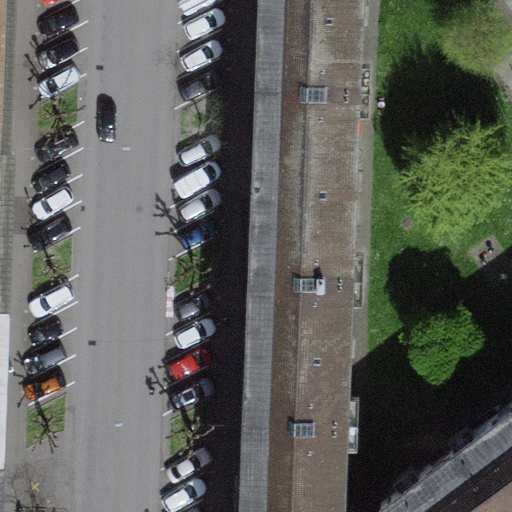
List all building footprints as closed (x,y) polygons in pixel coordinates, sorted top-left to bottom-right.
[(0,0),(0,146),(3,146),(8,0),(0,0)] [(256,0),(254,83),(358,86),(360,0),(256,0)] [(254,83),(246,270),(352,273),(358,86),(254,83)] [(246,270),(243,414),(346,417),(352,273),(246,270)] [(511,511),(511,400),(452,445),(504,511),(511,511)] [(340,511),(346,417),(243,414),(239,511),(340,511)] [(504,511),(452,445),(378,498),(379,507),(382,511),(504,511)]
